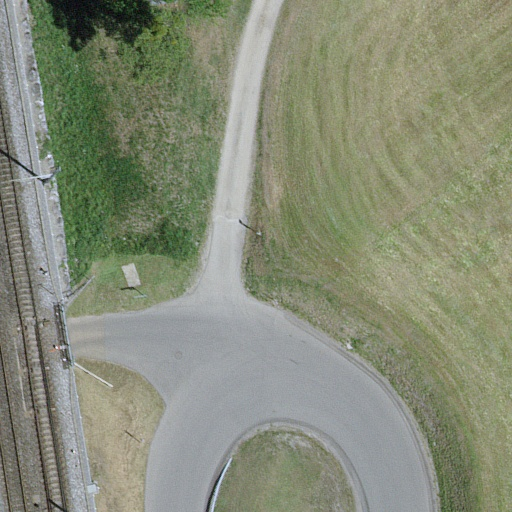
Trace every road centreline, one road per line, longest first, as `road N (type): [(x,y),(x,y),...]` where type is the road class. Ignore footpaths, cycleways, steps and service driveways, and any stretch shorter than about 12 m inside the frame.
road 1 (track): [(180,348),(218,271),(269,0)]
road 2 (track): [(0,347),(77,335),(180,348)]
